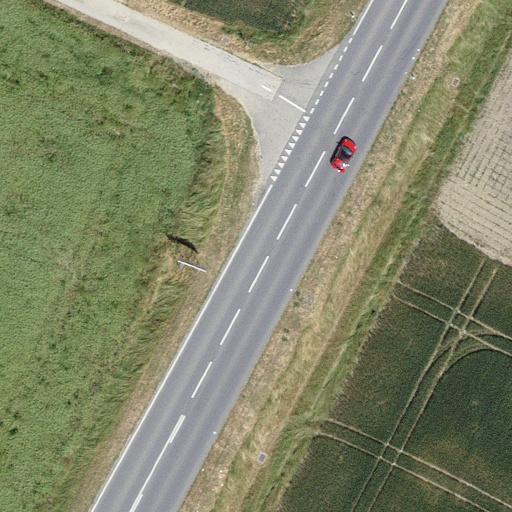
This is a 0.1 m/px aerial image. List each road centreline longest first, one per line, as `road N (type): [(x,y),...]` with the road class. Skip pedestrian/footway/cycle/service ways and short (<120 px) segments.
road 1 (tertiary): [(408,0),(131,511)]
road 2 (track): [(342,121),(84,0)]
